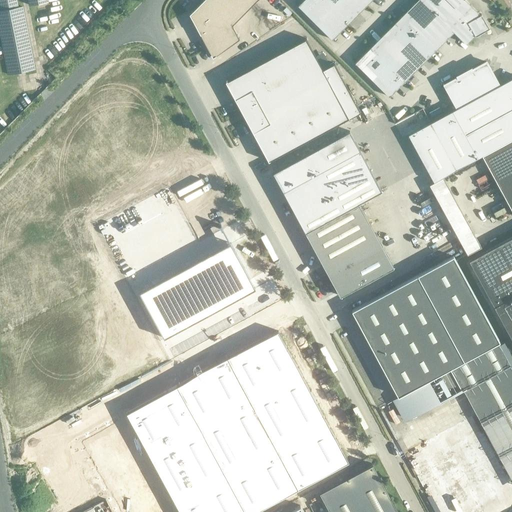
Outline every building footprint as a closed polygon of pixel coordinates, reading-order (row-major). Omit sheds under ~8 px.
[(16,0),(0,0),(0,4),(1,11),(18,9),(16,0)] [(203,0),(190,14),(213,58),(240,39),(232,25),(257,0),(203,0)] [(303,0),(298,6),(332,40),(371,0),(303,0)] [(480,15),(474,8),(465,0),(417,0),(409,8),(355,63),(389,97),(454,32),(466,44),(475,35),(475,36),(489,28),(481,14),(480,15)] [(0,30),(8,73),(15,72),(35,69),(24,8),(18,9),(1,11),(0,11),(0,30)] [(312,51),(232,93),(274,173),(366,124),(340,75),(328,81),(312,51)] [(484,155),(511,139),(511,78),(502,84),(499,86),(486,62),(444,85),(444,84),(443,84),(456,109),(408,135),(434,182),(443,177),(482,156),(483,156),(484,155)] [(483,156),(482,156),(511,210),(511,139),(484,155),(483,156)] [(337,162),(283,192),(340,296),(394,267),(337,162)] [(24,181),(0,205),(0,323),(38,394),(75,374),(42,313),(113,275),(55,168),(26,184),(24,181)] [(482,247),(443,177),(434,182),(429,184),(429,185),(467,255),(480,247),(482,247)] [(511,237),(469,261),(511,340),(511,237)] [(231,243),(139,292),(164,338),(256,289),(231,243)] [(451,368),(500,342),(453,256),(352,311),(399,398),(396,399),(407,419),(461,390),(462,389),(451,368)] [(277,331),(77,440),(115,511),(254,511),(348,461),(277,331)] [(511,376),(511,364),(500,342),(451,368),(462,389),(461,390),(467,400),(511,376)] [(398,511),(373,464),(320,493),(330,511),(398,511)]
